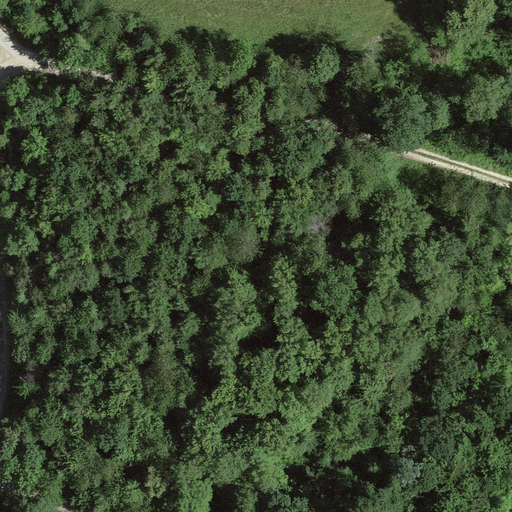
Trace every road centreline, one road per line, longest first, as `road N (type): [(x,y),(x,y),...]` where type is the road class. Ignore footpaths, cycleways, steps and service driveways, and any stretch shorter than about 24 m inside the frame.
road 1 (track): [(511,175),(63,63),(0,29)]
road 2 (track): [(0,271),(0,477)]
